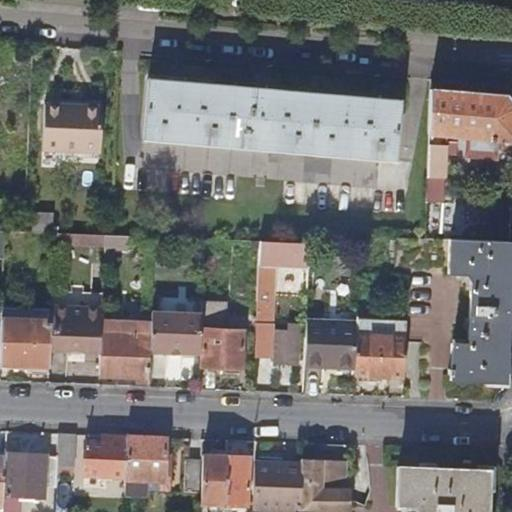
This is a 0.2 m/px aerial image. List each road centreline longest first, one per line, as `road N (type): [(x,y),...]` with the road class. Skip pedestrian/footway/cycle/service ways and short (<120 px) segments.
road 1 (residential): [(0,6),(511,53)]
road 2 (residential): [(0,405),(511,426)]
